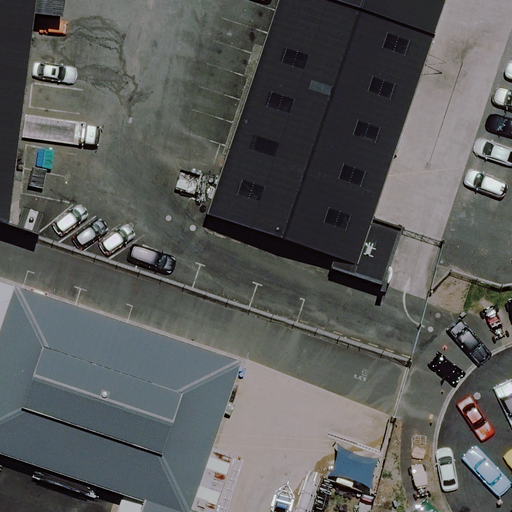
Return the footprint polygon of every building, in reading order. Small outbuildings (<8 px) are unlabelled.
[(0,0),(0,221),(20,228),(50,0),(0,0)] [(380,222),(443,38),(328,0),(291,0),(218,218),(345,260),(366,267),(380,222)] [(328,0),(443,38),(455,0),(328,0)] [(409,231),(380,222),(366,267),(345,260),(341,273),(391,289),(409,231)] [(0,361),(23,293),(0,284),(0,361)] [(201,511),(249,367),(23,293),(0,361),(0,454),(153,504),(176,511),(201,511)] [(387,465),(339,447),(326,481),(374,499),(387,465)]
